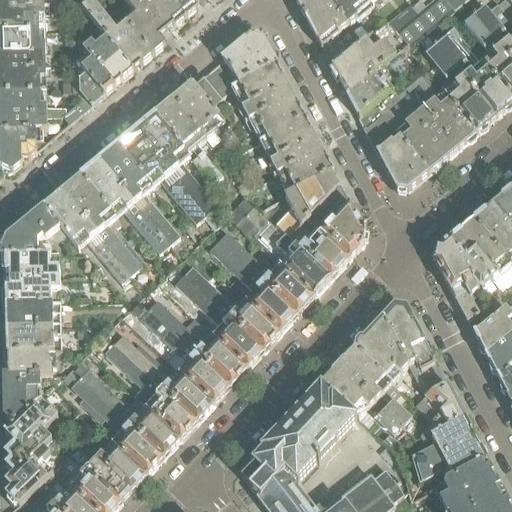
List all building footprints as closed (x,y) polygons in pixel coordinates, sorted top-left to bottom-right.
[(45,11),(44,0),(0,0),(0,2),(19,2),(19,12),(45,11)] [(186,22),(167,0),(120,0),(135,18),(127,25),(155,59),(166,51),(160,44),(174,32),(175,32),(175,31),(186,22)] [(212,0),(167,0),(186,22),(198,12),(195,8),(205,0),(211,0),(212,0)] [(363,49),(349,31),(358,24),(357,22),(372,9),(365,0),(302,0),(302,1),(300,12),(333,74),(363,49)] [(420,46),(427,41),(472,1),(471,0),(437,0),(405,27),(394,36),(388,29),(363,49),(333,74),(349,105),(400,63),(399,62),(408,54),(409,55),(420,46)] [(365,0),(372,9),(383,0),(385,2),(387,0),(365,0)] [(511,0),(503,0),(506,3),(498,10),(511,26),(511,0)] [(72,22),(72,16),(72,6),(60,7),(60,11),(45,11),(19,12),(19,2),(0,2),(0,38),(45,37),(45,23),(72,22)] [(105,101),(155,59),(127,25),(116,35),(88,2),(79,10),(104,40),(107,44),(96,53),(92,49),(85,55),(84,55),(78,60),(73,52),(72,53),(71,67),(74,65),(105,101)] [(511,43),(511,44),(503,33),(511,26),(498,10),(489,17),(483,9),(474,17),(498,48),(505,43),(508,48),(502,52),(511,64),(511,43)] [(511,64),(502,52),(498,48),(474,17),(462,27),(491,62),(483,68),(511,101),(511,64)] [(394,36),(405,27),(399,20),(388,29),(394,36)] [(511,112),(511,101),(483,68),(454,33),(435,48),(459,79),(464,84),(498,124),(511,112)] [(46,73),(45,37),(0,38),(0,63),(20,63),(20,74),(46,73)] [(433,48),(427,41),(420,46),(427,54),(433,48)] [(277,72),(271,59),(270,60),(263,45),(252,42),(251,43),(222,67),(224,69),(225,68),(232,78),(239,90),(277,72)] [(498,124),(464,84),(457,90),(452,85),(459,79),(435,48),(424,58),(453,93),(446,99),(479,139),(498,124)] [(0,100),(47,99),(46,73),(20,74),(20,63),(0,63),(0,100)] [(393,96),(387,89),(407,72),(400,63),(349,105),(359,124),(375,112),(393,96)] [(105,101),(74,65),(71,67),(73,67),(73,77),(73,88),(72,98),(80,107),(87,116),(105,101)] [(237,91),(218,70),(204,82),(222,103),(233,94),(237,91)] [(267,105),(289,95),(283,84),(284,84),(277,72),(239,90),(237,91),(233,94),(233,96),(249,126),(272,116),(267,105)] [(479,139),(446,99),(445,100),(422,72),(393,96),(375,112),(397,139),(400,137),(433,178),(479,139)] [(212,113),(223,105),(222,103),(204,82),(176,105),(208,144),(226,130),(212,113)] [(73,88),(63,88),(63,98),(72,98),(73,88)] [(306,126),(298,111),(289,95),(267,105),(272,116),(249,126),(260,148),(306,126)] [(66,119),(66,118),(66,113),(47,113),(47,99),(0,100),(0,137),(23,137),(22,122),(48,121),(48,123),(61,123),(66,119)] [(198,152),(208,144),(176,105),(156,121),(188,161),(193,156),(198,162),(192,166),(212,191),(213,190),(214,191),(216,189),(215,188),(224,182),(203,157),(203,158),(198,152)] [(73,127),(87,116),(80,107),(66,118),(66,119),(73,127)] [(433,178),(400,137),(397,139),(375,112),(359,124),(398,196),(408,199),(433,178)] [(48,137),(48,123),(48,121),(22,122),(23,137),(0,137),(0,144),(0,155),(0,164),(0,172),(1,172),(2,175),(2,176),(9,179),(13,177),(23,170),(22,169),(22,163),(30,163),(37,157),(37,137),(48,137)] [(218,212),(183,170),(191,163),(188,161),(156,121),(137,137),(210,225),(216,232),(220,229),(213,221),(212,222),(210,219),(218,212)] [(295,159),(317,148),(312,138),(312,137),(306,126),(260,148),(278,182),(301,170),(295,159)] [(210,225),(137,137),(119,152),(153,194),(161,187),(196,230),(204,223),(207,227),(210,225)] [(334,178),(327,165),(326,165),(317,148),(295,159),(301,170),(278,182),(288,201),(330,180),(334,178)] [(181,242),(146,200),(153,194),(119,152),(102,166),(170,251),(181,242)] [(170,251),(102,166),(83,182),(117,225),(125,219),(159,260),(170,251)] [(300,231),(337,193),(330,180),(288,201),(285,203),(292,215),(276,233),(289,246),(301,233),(300,231)] [(117,233),(121,230),(117,225),(83,182),(64,197),(133,280),(143,272),(142,272),(146,269),(117,233)] [(365,251),(366,239),(358,225),(358,224),(340,190),(339,190),(339,191),(337,193),(300,231),(301,233),(289,246),(332,286),(365,251)] [(511,195),(494,210),(511,231),(511,195)] [(133,280),(64,197),(45,213),(67,241),(79,255),(87,248),(122,290),(133,280)] [(289,246),(276,233),(245,204),(228,222),(237,231),(245,222),(260,236),(251,245),(279,271),(316,303),(332,286),(289,246)] [(511,231),(494,210),(475,227),(511,271),(511,231)] [(67,241),(45,213),(7,245),(2,256),(2,261),(60,260),(61,260),(60,253),(57,250),(67,241)] [(511,272),(511,271),(475,227),(453,245),(472,279),(468,282),(480,295),(484,300),(496,290),(493,287),(511,272)] [(316,303),(279,271),(272,279),(228,238),(219,247),(263,288),(299,321),(316,303)] [(480,295),(468,282),(472,279),(453,245),(438,256),(436,267),(469,330),(481,322),(471,302),(480,295)] [(299,321),(263,288),(219,247),(210,257),(254,297),(247,305),(283,338),(299,321)] [(60,284),(60,260),(2,261),(2,274),(7,278),(7,286),(60,284)] [(283,338),(247,305),(238,314),(193,272),(185,281),(218,312),(223,307),(234,319),(230,323),(266,357),(283,338)] [(266,357),(230,323),(229,323),(218,312),(185,281),(176,291),(221,333),(214,341),(249,374),(266,357)] [(61,310),(60,284),(7,286),(7,295),(3,298),(3,310),(61,310)] [(503,312),(493,300),(487,304),(497,317),(503,312)] [(249,374),(214,341),(195,323),(194,323),(186,332),(158,306),(155,310),(150,305),(144,311),(150,316),(232,392),(249,374)] [(62,333),(61,310),(3,310),(4,323),(7,326),(8,326),(8,334),(62,333)] [(487,362),(511,340),(511,310),(507,315),(506,314),(475,340),(487,362)] [(445,386),(407,314),(395,312),(383,325),(408,372),(423,397),(431,393),(445,386)] [(232,392),(150,316),(141,325),(188,369),(180,377),(215,411),(232,392)] [(408,372),(383,325),(355,355),(392,390),(408,372)] [(62,344),(62,333),(8,334),(8,343),(4,346),(5,358),(50,358),(63,357),(62,344)] [(498,383),(511,371),(511,340),(487,362),(498,383)] [(198,429),(115,350),(105,341),(88,359),(107,377),(110,379),(116,373),(110,367),(112,365),(154,404),(146,413),(182,446),(198,429)] [(171,386),(135,352),(123,341),(115,350),(198,429),(215,411),(180,377),(171,386)] [(402,398),(392,390),(355,355),(339,373),(377,409),(383,403),(392,412),(387,418),(406,436),(415,426),(395,407),(402,398)] [(50,373),(50,358),(5,358),(5,370),(9,374),(9,382),(5,382),(5,384),(43,383),(53,383),(53,381),(53,373),(50,373)] [(508,403),(511,400),(511,371),(498,383),(508,403)] [(371,415),(377,409),(339,373),(322,390),(358,424),(365,416),(397,446),(406,436),(387,418),(380,424),(371,415)] [(182,446),(146,413),(145,414),(136,405),(129,413),(88,375),(80,384),(165,464),(182,446)] [(118,388),(108,378),(105,382),(115,391),(118,388)] [(32,413),(32,394),(43,393),(43,383),(5,384),(6,423),(7,423),(15,430),(32,413)] [(165,464),(80,384),(77,387),(71,393),(96,416),(87,425),(112,448),(148,482),(165,464)] [(393,511),(392,510),(404,501),(386,476),(384,478),(380,473),(371,480),(375,484),(374,485),(371,482),(332,511),(311,511),(297,490),(318,468),(319,469),(322,466),(320,465),(358,424),(322,390),(263,454),(253,464),(254,465),(253,466),(255,468),(242,482),(251,491),(250,493),(260,503),(259,504),(264,511),(393,511)] [(465,424),(447,390),(425,402),(415,413),(432,428),(426,433),(419,441),(423,447),(431,442),(465,424)] [(54,443),(45,434),(57,421),(41,405),(32,413),(15,430),(7,438),(7,439),(8,443),(7,444),(12,449),(12,448),(17,449),(18,449),(7,460),(13,466),(8,471),(8,472),(8,475),(7,476),(12,480),(15,479),(16,480),(46,452),(54,443)] [(416,476),(476,444),(465,424),(431,442),(436,451),(412,463),(416,476)] [(94,433),(87,426),(86,425),(81,430),(90,438),(94,433)] [(453,483),(487,465),(476,444),(416,476),(420,490),(448,474),(453,483)] [(120,511),(148,482),(112,448),(71,493),(90,511),(120,511)] [(37,493),(54,478),(53,476),(43,467),(52,458),(46,452),(16,480),(8,488),(14,495),(8,500),(9,501),(9,505),(9,506),(14,511),(14,510),(18,511),(19,511),(33,497),(37,493)] [(496,487),(492,480),(494,479),(487,465),(453,483),(434,493),(443,511),(473,511),(503,496),(498,486),(496,487)] [(90,511),(71,493),(52,511),(90,511)] [(511,511),(503,496),(473,511),(511,511)]
